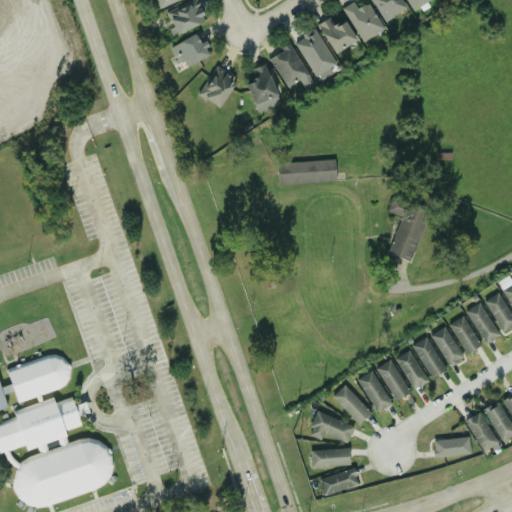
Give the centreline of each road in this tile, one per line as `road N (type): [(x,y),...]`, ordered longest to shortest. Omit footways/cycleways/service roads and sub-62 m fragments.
road 1 (secondary): [(292,511),(115,0)]
road 2 (secondary): [(84,0),(244,459)]
road 3 (residential): [(390,446),(412,421),(511,358)]
